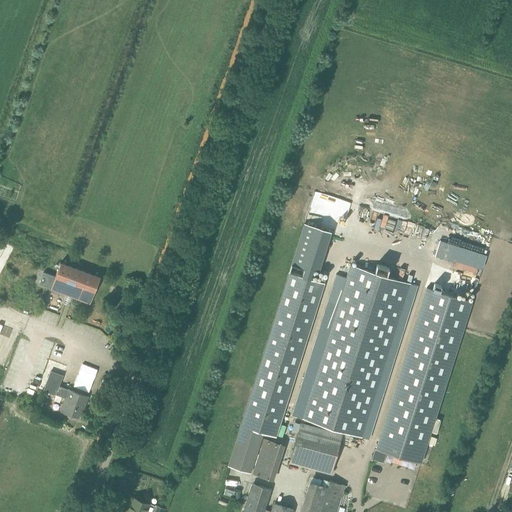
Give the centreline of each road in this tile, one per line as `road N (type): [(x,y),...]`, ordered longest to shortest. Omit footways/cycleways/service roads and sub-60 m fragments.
road 1 (unknown): [(298,490),(309,469),(355,477),(419,265),(343,244),(280,450),(284,477)]
road 2 (unclassified): [(89,511),(141,365)]
